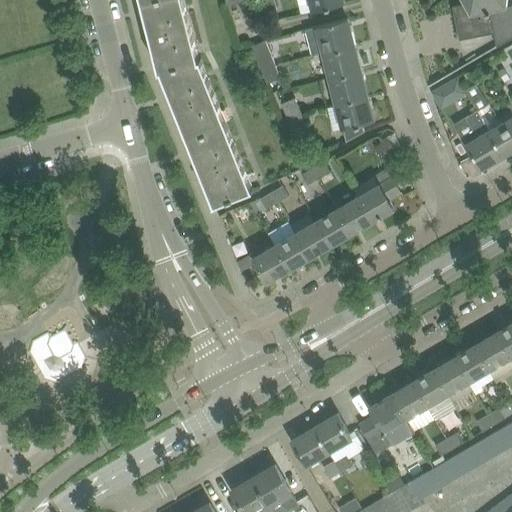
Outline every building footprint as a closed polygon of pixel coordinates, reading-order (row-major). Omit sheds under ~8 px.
[(143,0),(142,0),(159,68),(201,59),(201,58),(199,58),(184,0),(143,0)] [(274,0),(259,0),(262,11),(276,7),(274,0)] [(310,0),(313,9),(326,6),(326,7),(330,6),(330,5),(343,2),(343,0),(340,1),(340,0),(310,0)] [(493,33),(496,47),(511,37),(511,0),(463,0),(466,4),(452,7),(459,40),(493,33)] [(350,31),(347,18),(306,28),(312,54),(324,51),(351,44),(348,31),(350,31)] [(266,40),(252,45),(261,69),(275,63),(266,40)] [(353,43),(351,44),(324,51),(330,77),(358,69),(354,57),(357,56),(353,43)] [(226,122),(201,59),(159,68),(159,69),(161,69),(188,137),(226,122)] [(281,78),(275,63),(261,69),(267,83),(281,78)] [(360,68),(358,69),(330,77),(336,102),(366,95),(366,94),(364,94),(361,82),(363,81),(360,68)] [(458,75),(433,89),(443,106),(468,91),(458,75)] [(369,106),(366,95),(336,102),(346,140),(364,130),(362,123),(373,120),(373,119),(370,119),(367,107),(369,106)] [(295,98),(282,103),(287,117),(300,111),(295,98)] [(504,154),(490,131),(484,121),(483,121),(480,116),(482,114),(479,110),(467,117),(474,129),(461,137),(466,145),(468,144),(481,167),(504,154)] [(306,125),(300,111),(287,117),(293,130),(306,125)] [(511,149),(511,117),(490,131),(504,154),(511,149)] [(188,137),(215,203),(253,188),(226,122),(188,137)] [(385,136),(376,147),(391,160),(400,148),(385,136)] [(325,160),(313,166),(319,176),(331,170),(325,160)] [(319,176),(313,166),(302,173),(308,183),(319,176)] [(388,198),(399,191),(387,169),(375,176),(380,184),(358,197),(371,220),(379,215),(379,217),(382,215),(381,214),(393,207),(388,198)] [(284,184),(272,190),(278,200),(289,193),(284,184)] [(278,200),(272,190),(260,197),(266,207),(278,200)] [(371,220),(358,197),(338,209),(351,232),(371,220)] [(351,232),(338,209),(317,221),(330,244),(351,232)] [(330,244),(317,221),(297,232),(296,233),(309,256),(330,244)] [(309,256),(296,233),(275,245),(288,268),(309,256)] [(288,268),(275,245),(255,257),(252,252),(238,260),(241,269),(256,260),(268,280),(288,268)] [(511,354),(511,323),(497,332),(511,356),(511,354)] [(511,356),(497,332),(476,345),(489,368),(511,356)] [(489,368),(476,345),(455,357),(468,380),(489,368)] [(468,380),(455,357),(434,369),(456,408),(458,407),(454,400),(473,389),(468,380)] [(456,408),(434,369),(412,382),(426,405),(427,405),(436,419),(456,408)] [(426,405),(412,382),(391,394),(406,419),(407,418),(407,417),(426,405)] [(393,442),(414,430),(407,418),(406,419),(391,394),(370,406),(375,415),(361,424),(367,435),(377,451),(393,442)] [(506,417),(500,406),(489,413),(488,414),(493,424),(506,417)] [(353,438),(348,429),(338,413),(316,426),(330,451),(341,444),(353,438)] [(493,424),(488,414),(477,420),(483,430),(493,424)] [(511,445),(511,429),(508,423),(499,428),(510,447),(511,445)] [(330,451),(316,426),(293,440),(302,456),(307,464),(330,451)] [(510,447),(499,428),(491,433),(502,452),(510,447)] [(451,448),(464,441),(458,430),(445,438),(451,448)] [(502,452),(491,433),(482,438),(493,457),(502,452)] [(451,448),(445,438),(436,444),(442,454),(451,448)] [(493,457),(482,438),(473,443),(484,462),(493,457)] [(484,462),(473,443),(465,448),(476,467),(484,462)] [(476,467),(465,448),(456,453),(467,472),(476,467)] [(467,472),(456,453),(447,458),(458,477),(467,472)] [(353,464),(347,454),(337,460),(339,465),(337,466),(340,471),(353,464)] [(458,477),(447,458),(439,464),(450,482),(458,477)] [(337,460),(336,460),(324,467),(330,477),(340,471),(337,466),(339,465),(337,460)] [(263,469),(253,475),(274,511),(289,511),(291,511),(289,507),(298,502),(276,464),(266,470),(263,469)] [(450,482),(439,464),(430,469),(441,487),(450,482)] [(441,487),(430,469),(421,474),(432,493),(441,487)] [(432,493),(421,474),(413,479),(424,498),(432,493)] [(244,483),(233,489),(244,507),(246,511),(274,511),(253,475),(244,480),(244,483)] [(424,498),(413,479),(402,485),(415,508),(426,502),(424,498)] [(402,511),(408,511),(415,508),(402,485),(391,492),(402,511)] [(385,511),(402,511),(391,492),(378,499),(385,511)] [(511,511),(511,499),(509,496),(501,502),(508,511),(511,511)] [(385,511),(378,499),(366,506),(369,511),(385,511)] [(216,511),(211,502),(200,508),(198,507),(189,511),(216,511)] [(508,511),(501,502),(493,508),(495,511),(508,511)]
